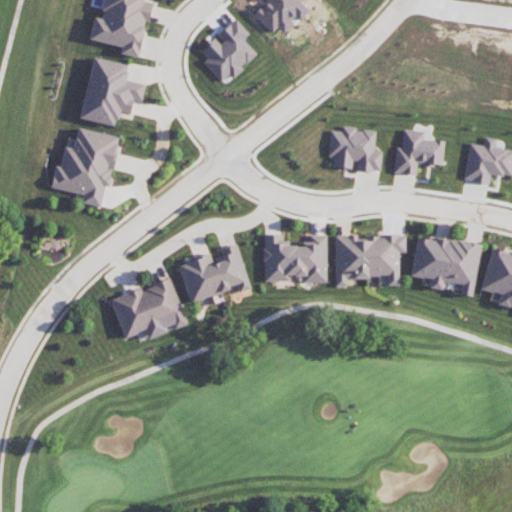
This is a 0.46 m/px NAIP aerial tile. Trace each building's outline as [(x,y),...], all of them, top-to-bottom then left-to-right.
[(154,0),(140,57),(87,43),(97,0),(154,0)] [(220,81),(229,74),(231,76),(257,54),(244,38),(249,33),(236,18),(215,35),(216,36),(200,50),(207,58),(203,61),(220,81)] [(137,129),(80,117),(93,53),(151,66),(137,129)] [(106,208),(122,136),(64,123),(48,196),(106,208)] [(330,129),(328,156),(333,156),(332,166),(353,168),(353,169),(380,171),(382,150),(374,150),(376,129),(342,126),(341,130),(330,129)] [(415,174),(417,162),(442,165),(444,140),(423,138),(424,130),(403,128),(401,147),(396,146),(393,172),(415,174)] [(464,179),(489,183),(490,173),(511,176),(511,168),(511,149),(495,147),(497,138),(485,136),(483,144),(469,142),(464,179)] [(412,227),(479,242),(467,295),(400,279),(412,227)] [(260,229),(331,229),(331,286),(260,286),(260,229)] [(331,229),(403,231),(401,287),(331,286),(331,229)] [(173,259),(237,240),(252,292),(189,311),(173,259)] [(490,243),(511,249),(511,307),(475,297),(490,243)] [(109,295),(171,272),(189,321),(127,344),(109,295)]
